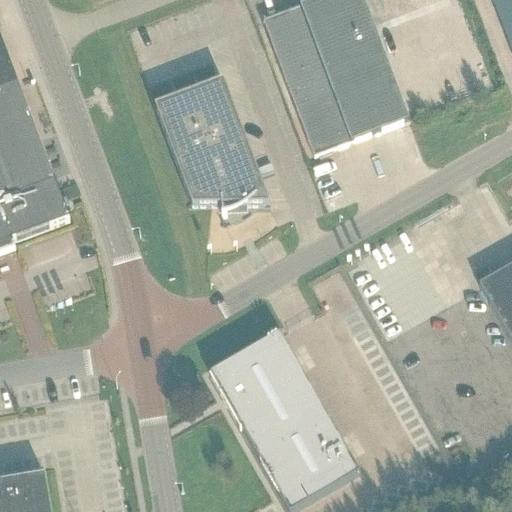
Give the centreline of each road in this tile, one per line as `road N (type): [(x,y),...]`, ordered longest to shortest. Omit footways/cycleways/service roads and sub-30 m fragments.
road 1 (unclassified): [(140,355),(511,142)]
road 2 (secondary): [(140,355),(121,246),(44,40)]
road 3 (secondary): [(165,511),(140,355)]
road 4 (unclassified): [(140,355),(0,380)]
road 5 (unknown): [(0,455),(64,446),(81,511)]
